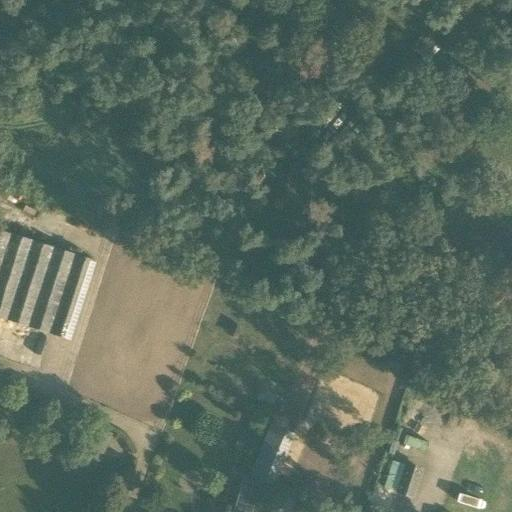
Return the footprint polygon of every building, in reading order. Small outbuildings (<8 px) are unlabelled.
[(420,35),(411,49),(412,50),(429,63),(438,49),(421,36),(420,35)] [(96,261),(74,254),(0,230),(0,318),(71,341),(96,261)] [(241,328),(231,324),(227,335),(237,339),(241,328)] [(248,476),(262,482),(264,482),(286,430),(270,424),(248,476)] [(111,434),(96,428),(85,456),(100,462),(111,434)] [(413,497),(421,471),(406,466),(397,492),(413,497)] [(244,511),(255,511),(264,482),(262,482),(243,476),(234,509),(244,511)]
